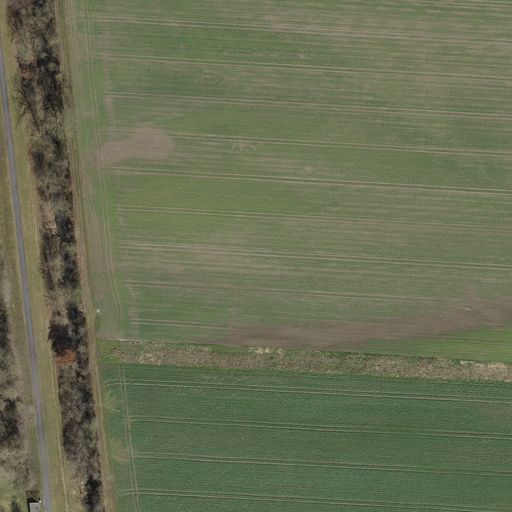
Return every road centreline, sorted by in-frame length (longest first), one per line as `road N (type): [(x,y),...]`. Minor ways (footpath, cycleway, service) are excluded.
road 1 (track): [(58,0),(114,511)]
road 2 (track): [(0,73),(50,511)]
